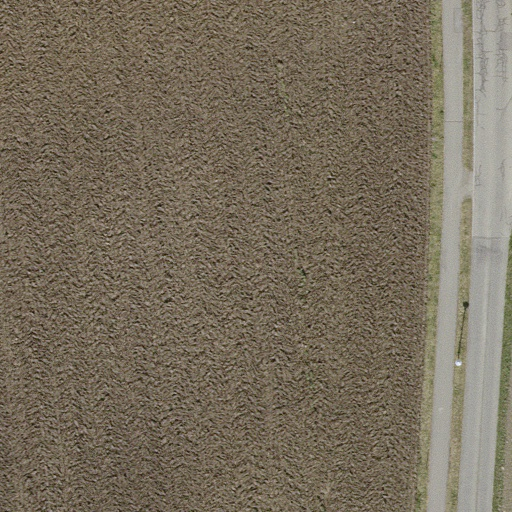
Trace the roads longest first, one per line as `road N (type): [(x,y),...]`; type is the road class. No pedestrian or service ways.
road 1 (unclassified): [(475,511),(492,194)]
road 2 (residential): [(493,0),(492,194)]
